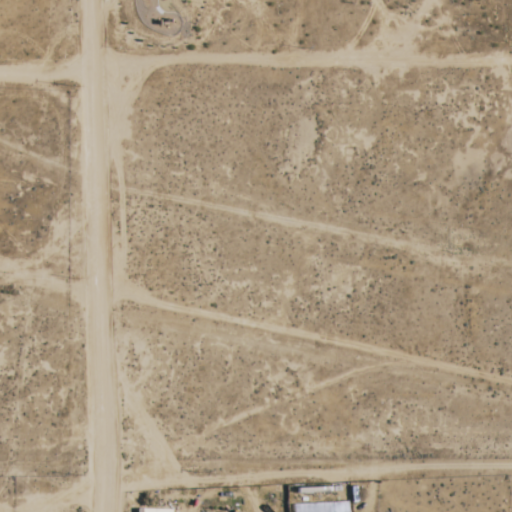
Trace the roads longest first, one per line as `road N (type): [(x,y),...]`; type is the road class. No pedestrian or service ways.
road 1 (track): [(95,511),(92,0)]
road 2 (track): [(511,58),(91,60)]
road 3 (track): [(345,59),(375,0),(412,28),(394,59)]
